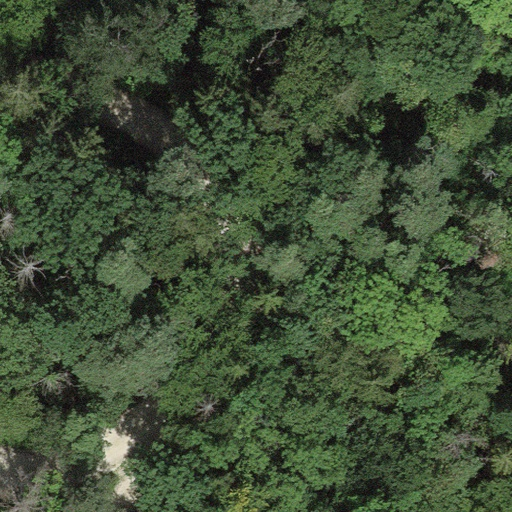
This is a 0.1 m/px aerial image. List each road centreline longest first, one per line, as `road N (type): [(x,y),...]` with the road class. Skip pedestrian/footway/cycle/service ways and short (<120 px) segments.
road 1 (track): [(124,511),(141,450),(210,364),(249,280),(244,224),(203,171),(138,118),(0,68)]
road 2 (track): [(0,450),(38,459),(141,450)]
